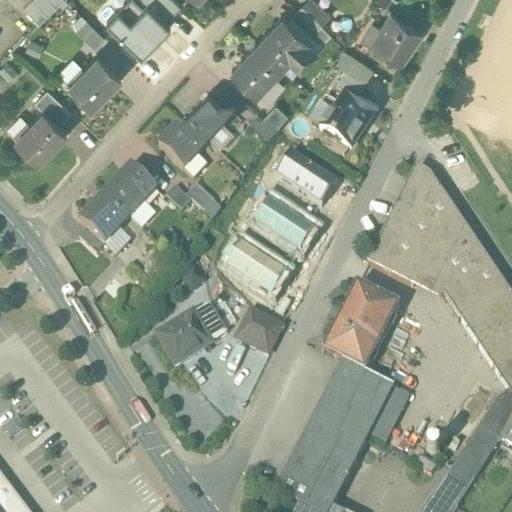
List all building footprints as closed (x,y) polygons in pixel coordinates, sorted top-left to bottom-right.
[(31,0),(24,8),(39,24),(63,0),(31,0)] [(127,0),(107,21),(142,56),(171,26),(166,22),(148,3),(144,7),(137,0),(127,0)] [(148,3),(166,22),(181,6),(174,0),(137,0),(144,7),(148,3)] [(315,0),(309,0),(302,7),(321,25),(331,15),(315,0)] [(321,25),(302,7),(292,17),(321,44),(331,34),(321,25)] [(83,33),(93,27),(84,13),(74,20),(83,33)] [(392,13),(380,30),(372,24),(362,38),(371,44),(400,64),(413,45),(411,43),(419,32),(420,33),(421,32),(392,13)] [(283,15),(257,42),(282,66),(290,58),(300,68),(317,50),(306,40),(308,39),(283,15)] [(107,40),(100,48),(122,71),(130,63),(107,40)] [(282,66),(257,42),(231,70),(256,93),(282,66)] [(345,70),(363,82),(372,69),(343,49),(334,63),(345,70)] [(98,54),(70,84),(93,106),(121,76),(98,54)] [(363,82),(345,70),(337,81),(345,87),(345,86),(356,93),(363,82)] [(356,93),(345,86),(345,87),(335,102),(338,104),(321,130),(335,140),(335,139),(350,149),(351,147),(350,146),(360,131),(361,132),(377,107),(356,93)] [(71,112),(47,89),(35,102),(44,111),(44,110),(59,125),(71,112)] [(234,118),(209,94),(184,121),(209,145),(234,118)] [(276,104),(261,120),(277,135),(290,118),(276,104)] [(59,125),(44,110),(44,111),(16,139),(39,162),(67,132),(59,125)] [(268,144),(277,135),(261,120),(256,116),(248,125),(268,144)] [(209,145),(184,121),(158,149),(183,172),(209,145)] [(276,177),(322,208),(337,186),(292,155),(276,177)] [(511,298),(430,177),(416,168),(367,264),(411,287),(429,275),(511,397),(511,298)] [(156,192),(131,169),(105,196),(130,220),(156,192)] [(214,203),(196,187),(186,198),(190,202),(191,202),(203,214),(214,203)] [(186,198),(175,188),(165,198),(181,213),(190,202),(186,198)] [(105,196),(79,223),(87,230),(104,247),(130,220),(105,196)] [(254,225),(299,254),(314,232),(269,203),(254,225)] [(104,247),(87,230),(79,239),(96,256),(104,247)] [(226,268),(271,297),(285,276),(240,246),(226,268)] [(118,275),(108,286),(115,292),(125,281),(118,275)] [(399,307),(356,285),(321,353),(346,366),(364,375),(399,307)] [(282,328),(250,312),(236,339),(268,356),(282,328)] [(192,316),(157,337),(175,367),(210,345),(192,316)] [(346,366),(279,496),(297,505),(309,511),(330,511),(332,509),(393,390),(364,375),(346,366)] [(511,427),(501,444),(511,450),(511,427)] [(501,444),(479,429),(452,470),(473,484),(500,444),(501,445),(501,444)] [(436,467),(419,457),(414,465),(431,476),(436,467)] [(473,484),(452,470),(435,497),(433,496),(421,511),(456,511),(457,511),(456,510),(473,484)] [(26,511),(0,477),(0,511),(26,511)]
